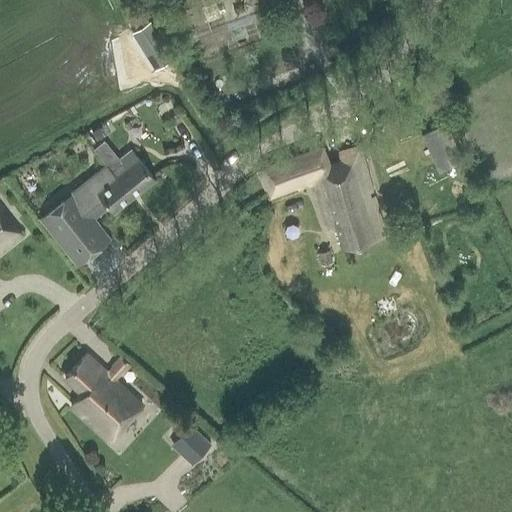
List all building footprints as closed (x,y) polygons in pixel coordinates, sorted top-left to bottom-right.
[(136,28),(131,32),(156,70),(173,58),(146,15),(133,23),(136,28)] [(137,118),(124,125),(128,131),(140,123),(137,118)] [(430,130),(448,167),(466,158),(448,121),(430,130)] [(100,126),(93,130),(97,139),(105,135),(100,126)] [(109,167),(132,200),(155,183),(139,161),(133,154),(121,163),(105,141),(94,148),(109,167)] [(341,245),(383,233),(358,147),(338,153),(341,165),(329,169),(323,145),(262,169),(269,196),(315,183),(327,228),(336,226),(341,245)] [(109,167),(40,217),(78,265),(110,240),(94,219),(110,207),(114,213),(132,200),(109,167)] [(0,207),(0,247),(19,233),(0,207)] [(326,252),(319,254),(322,266),(329,264),(326,252)] [(142,405),(117,381),(87,353),(65,376),(83,393),(72,404),(110,439),(142,405)] [(121,356),(112,365),(122,374),(130,365),(121,356)] [(211,443),(190,424),(170,444),(191,464),(211,443)]
